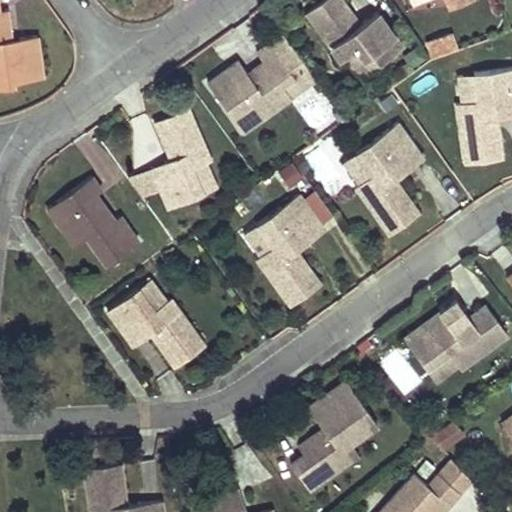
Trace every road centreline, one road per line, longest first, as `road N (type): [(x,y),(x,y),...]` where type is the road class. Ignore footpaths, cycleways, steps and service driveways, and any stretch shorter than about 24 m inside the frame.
road 1 (residential): [(0,422),(202,413),(242,396),(511,205)]
road 2 (residential): [(124,70),(17,150)]
